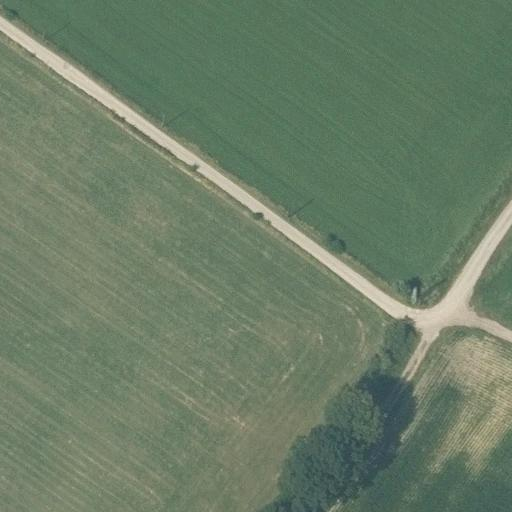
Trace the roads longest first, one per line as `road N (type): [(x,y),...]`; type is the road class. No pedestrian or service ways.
road 1 (track): [(0,26),(408,315),(443,316)]
road 2 (track): [(443,316),(317,511)]
road 3 (track): [(511,217),(443,316)]
